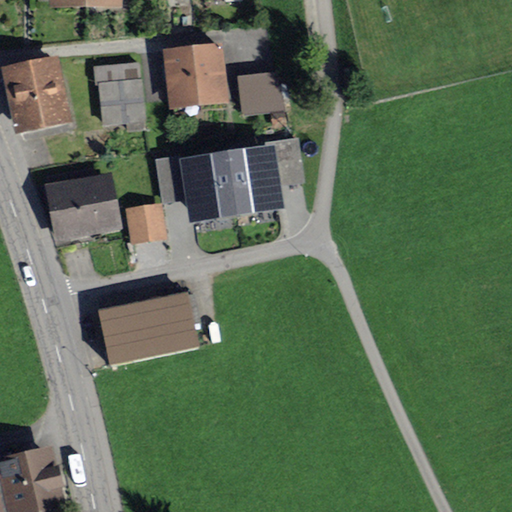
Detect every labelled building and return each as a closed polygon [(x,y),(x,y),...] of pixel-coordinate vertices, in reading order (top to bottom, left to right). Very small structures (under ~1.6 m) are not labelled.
[(167,51),(172,101),(216,96),(212,59),(219,59),(217,45),(167,51)] [(7,82),(18,128),(67,117),(62,96),(54,98),(46,60),(12,68),(14,80),(7,82)] [(100,85),(104,125),(144,121),(138,63),(94,68),(96,85),(100,85)] [(284,107),(277,77),(238,81),(241,111),(284,107)] [(268,155),(228,161),(236,210),(275,204),(268,155)] [(196,216),(236,210),(228,161),(189,167),(196,216)] [(50,187),(60,240),(118,229),(109,183),(91,186),(90,180),(50,187)] [(128,206),(130,243),(168,241),(166,204),(128,206)] [(111,367),(198,349),(187,296),(100,314),(111,367)] [(64,500),(57,471),(51,472),(47,455),(6,465),(3,452),(0,449),(0,511),(39,511),(39,509),(59,504),(58,501),(64,500)]
